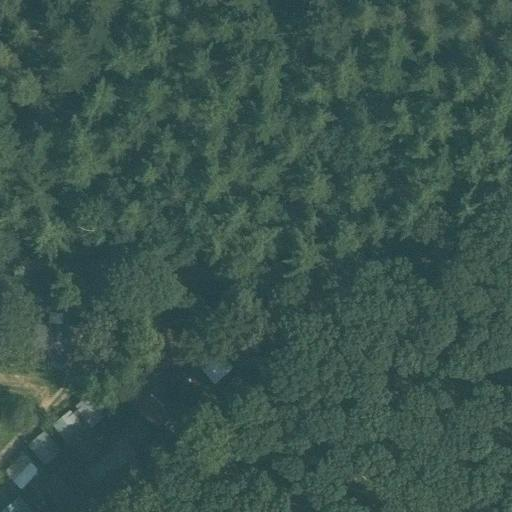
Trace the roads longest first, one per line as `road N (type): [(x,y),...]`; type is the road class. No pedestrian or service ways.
road 1 (track): [(382,292),(0,269)]
road 2 (track): [(107,511),(382,292)]
road 3 (track): [(341,0),(407,273)]
road 4 (track): [(404,511),(413,294)]
road 5 (track): [(511,193),(382,292)]
road 6 (track): [(382,292),(511,299)]
